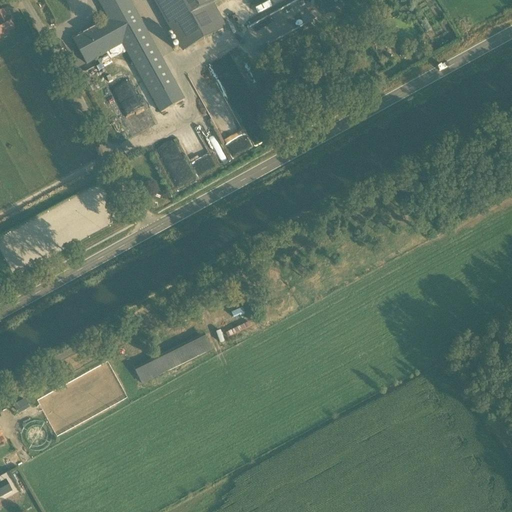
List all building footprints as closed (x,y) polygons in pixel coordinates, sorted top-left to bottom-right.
[(161,113),(170,108),(184,101),(128,0),(98,0),(110,21),(73,41),(86,64),(123,44),(161,113)] [(155,0),(184,51),(223,30),(209,6),(220,0),(155,0)] [(410,0),(393,0),(399,8),(411,1),(410,0)] [(0,41),(7,38),(7,36),(9,35),(7,33),(14,29),(10,21),(13,20),(7,10),(0,13),(0,41)] [(235,62),(216,71),(243,129),(262,120),(235,62)] [(233,118),(216,127),(231,156),(248,147),(233,118)] [(216,168),(197,132),(178,142),(196,178),(216,168)] [(228,336),(251,327),(249,322),(226,331),(228,336)] [(136,372),(142,385),(211,351),(205,338),(136,372)] [(17,412),(28,406),(25,401),(15,407),(17,412)]
